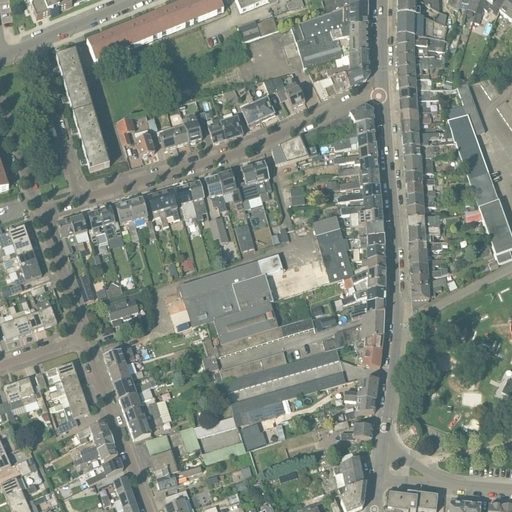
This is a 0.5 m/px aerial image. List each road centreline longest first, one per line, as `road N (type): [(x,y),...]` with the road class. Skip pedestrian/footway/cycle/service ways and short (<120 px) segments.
road 1 (tertiary): [(381,451),(396,317),(383,94)]
road 2 (residential): [(383,94),(247,149),(78,199)]
road 3 (residential): [(149,511),(83,337)]
road 4 (residential): [(78,199),(33,43)]
road 5 (residential): [(83,337),(38,211)]
